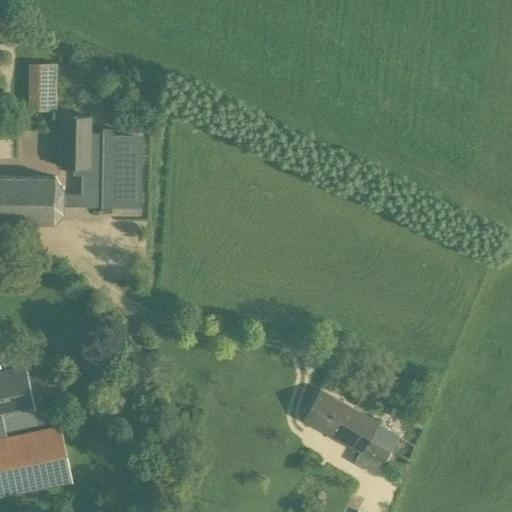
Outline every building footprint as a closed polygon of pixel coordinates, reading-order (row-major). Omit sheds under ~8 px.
[(41,112),(56,114),(58,92),(43,90),(41,112)] [(80,196),(62,196),(62,188),(55,178),(0,177),(0,222),(53,224),(62,213),(62,207),(99,207),(99,213),(109,213),(109,207),(122,208),(141,207),(142,134),(112,135),(112,129),(102,129),(102,135),(90,135),(90,117),(59,117),(58,167),(73,167),(72,176),(80,176),(80,196)] [(0,496),(72,482),(60,425),(6,436),(2,417),(35,410),(25,366),(0,370),(0,496)] [(331,436),(348,405),(319,389),(300,419),(331,436)] [(377,422),(348,405),(331,436),(358,451),(359,450),(382,464),(399,435),(377,422)]
